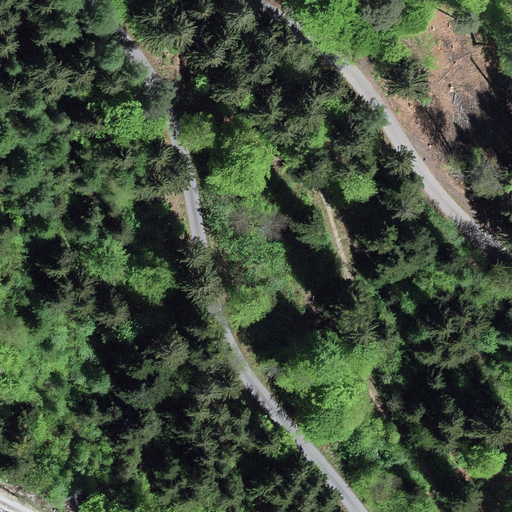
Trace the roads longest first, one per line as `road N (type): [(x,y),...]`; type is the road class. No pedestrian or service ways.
road 1 (track): [(360,511),(258,394),(221,335),(164,105),(87,0)]
road 2 (track): [(253,0),(346,65),(443,201),(511,261)]
